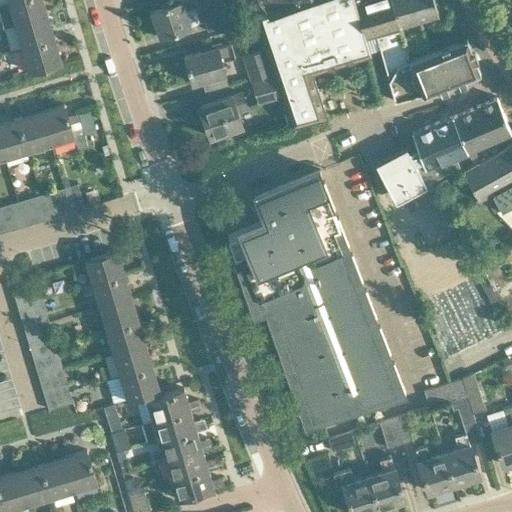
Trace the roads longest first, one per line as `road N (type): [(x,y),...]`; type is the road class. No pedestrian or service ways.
road 1 (residential): [(293,511),(168,202),(104,0)]
road 2 (unknown): [(348,124),(430,274)]
